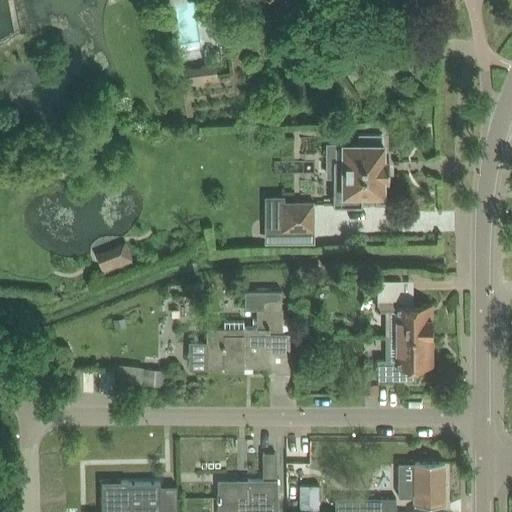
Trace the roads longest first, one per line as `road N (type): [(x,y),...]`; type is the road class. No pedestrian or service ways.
road 1 (residential): [(26,415),(483,410)]
road 2 (tertiary): [(483,410),(489,159),(511,95)]
